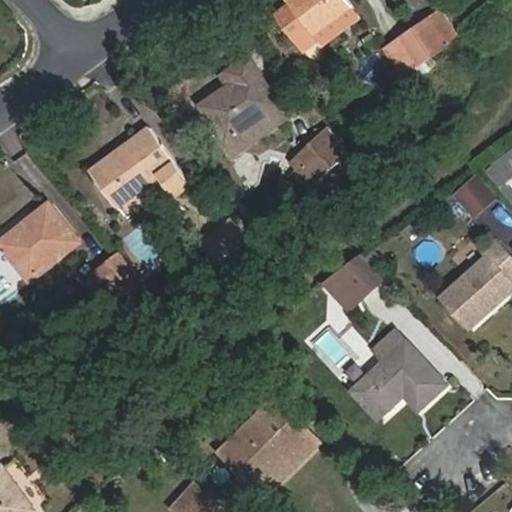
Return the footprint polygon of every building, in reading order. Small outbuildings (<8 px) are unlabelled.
[(305,54),(318,44),(312,36),(353,7),(347,0),(289,0),(287,2),(290,6),(278,15),(305,54)] [(362,20),(353,7),(312,36),(318,44),(321,48),(362,20)] [(434,56),(460,38),(439,8),(414,27),(434,56)] [(414,27),(399,38),(419,67),(434,56),(414,27)] [(407,75),(419,67),(399,38),(387,46),(407,75)] [(240,80),(231,86),(204,106),(238,154),(262,137),(252,123),(281,102),(250,57),(234,69),(240,80)] [(240,80),(234,69),(225,76),(231,86),(240,80)] [(291,116),(281,102),(252,123),(262,137),(291,116)] [(331,125),(296,158),(301,165),(318,181),(352,148),(331,125)] [(177,198),(195,185),(153,128),(94,173),(122,208),(163,178),(177,198)] [(511,147),(486,169),(510,199),(511,197),(511,147)] [(301,165),(292,174),(308,190),(318,181),(301,165)] [(475,219),(500,198),(478,172),(453,193),(475,219)] [(43,224),(6,252),(30,282),(81,243),(52,203),(36,215),(43,224)] [(244,213),(209,240),(228,265),(236,262),(238,261),(259,239),(262,237),(244,213)] [(0,242),(0,243),(6,252),(43,224),(36,215),(0,242)] [(511,291),(507,286),(511,281),(511,252),(500,239),(484,253),(489,259),(444,298),(472,328),(511,292),(511,291)] [(340,271),(356,294),(384,271),(366,252),(340,271)] [(124,254),(104,269),(123,294),(150,286),(124,254)] [(123,294),(104,269),(97,274),(113,297),(123,294)] [(348,301),(356,294),(340,271),(330,278),(348,301)] [(451,384),(398,327),(374,348),(384,358),(350,390),(380,422),(408,397),(421,412),(451,384)] [(220,452),(253,487),(315,429),(282,394),(220,452)] [(315,429),(253,487),(262,495),(324,439),(315,429)] [(0,511),(27,511),(35,507),(4,465),(0,468),(0,511)] [(178,511),(184,511),(206,489),(195,480),(171,506),(178,511)] [(225,511),(228,509),(206,489),(184,511),(225,511)]
